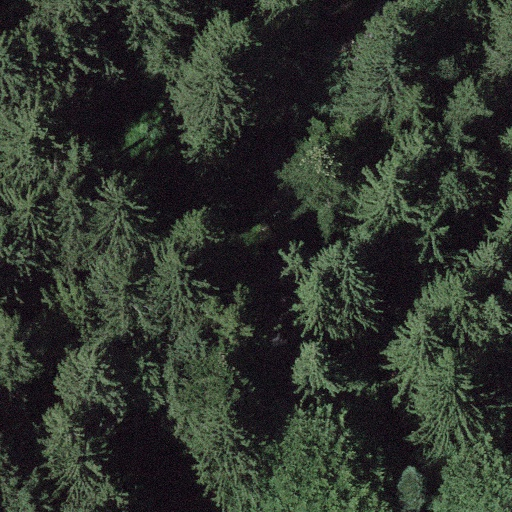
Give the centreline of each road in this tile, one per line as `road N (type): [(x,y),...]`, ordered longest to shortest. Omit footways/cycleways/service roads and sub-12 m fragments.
road 1 (track): [(419,0),(415,97),(315,351),(282,475),(282,511)]
road 2 (track): [(362,511),(389,493),(483,509)]
